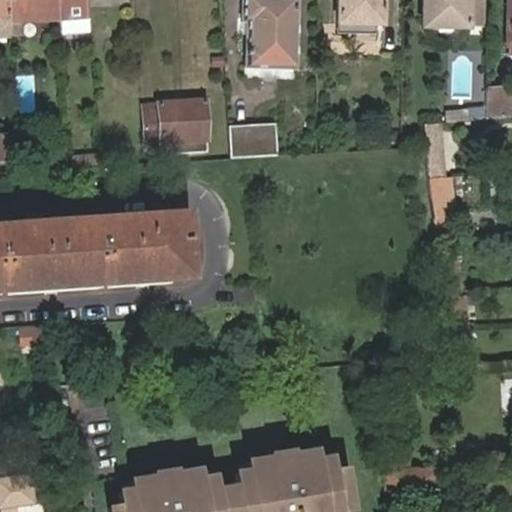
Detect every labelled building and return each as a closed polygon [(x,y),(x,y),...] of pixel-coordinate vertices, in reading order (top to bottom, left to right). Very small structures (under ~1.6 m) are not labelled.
[(58,21),(56,0),(4,0),(6,19),(6,23),(58,21)] [(88,36),(87,20),(86,0),(56,0),(58,21),(59,36),(88,36)] [(240,0),(239,25),(244,25),(244,71),(294,72),(297,0),(240,0)] [(337,0),(337,26),(382,27),(382,0),(337,0)] [(423,0),(423,23),(480,25),(480,0),(423,0)] [(381,36),(382,27),(337,26),(337,35),(381,36)] [(0,86),(9,86),(8,69),(0,69),(0,86)] [(511,88),(484,90),(483,121),(511,118),(511,88)] [(141,105),(143,145),(159,145),(160,155),(205,153),(203,102),(141,105)] [(0,173),(13,173),(11,124),(0,124),(0,173)] [(261,159),(278,159),(276,124),(258,125),(261,159)] [(228,127),(230,161),(261,159),(258,125),(228,127)] [(93,157),(67,158),(68,169),(93,167),(93,157)] [(453,216),(449,181),(429,182),(433,218),(453,216)] [(183,218),(0,228),(0,292),(187,281),(183,218)] [(465,299),(448,300),(451,328),(457,327),(455,316),(467,316),(465,299)] [(430,387),(429,373),(418,374),(419,388),(430,387)] [(420,422),(432,422),(430,387),(419,388),(420,422)] [(51,436),(32,439),(36,459),(55,455),(51,436)] [(118,511),(108,511),(344,511),(339,474),(328,474),(325,463),(311,464),(310,455),(243,467),(245,475),(231,478),(233,492),(211,495),(209,481),(196,483),(194,474),(127,486),(129,495),(116,497),(118,511)] [(432,494),(432,476),(432,472),(382,474),(382,494),(432,494)] [(0,511),(12,511),(12,510),(36,507),(32,477),(0,481),(0,511)]
